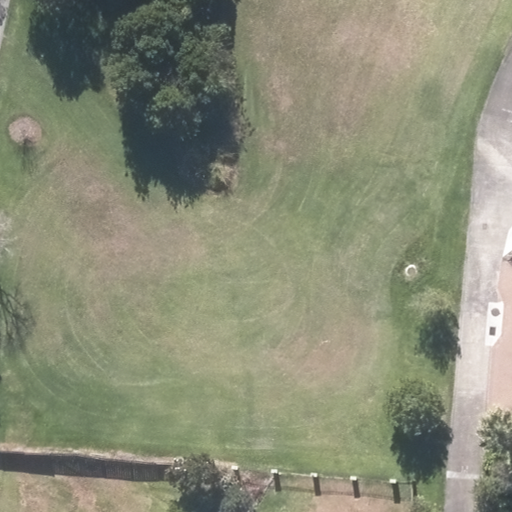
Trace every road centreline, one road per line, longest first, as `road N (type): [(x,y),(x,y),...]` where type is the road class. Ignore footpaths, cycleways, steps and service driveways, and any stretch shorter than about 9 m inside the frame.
road 1 (unknown): [(445,511),(472,163)]
road 2 (unknown): [(472,163),(485,78),(511,9)]
